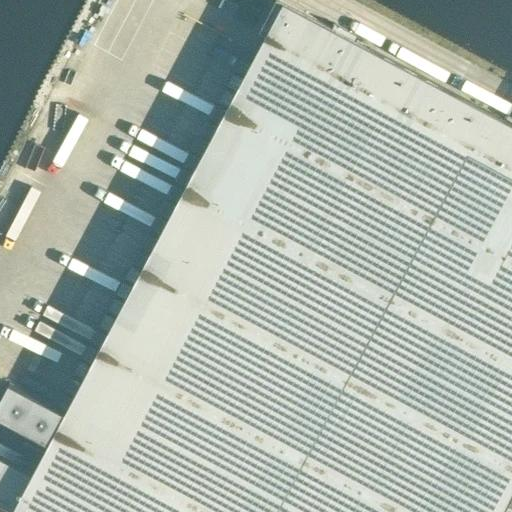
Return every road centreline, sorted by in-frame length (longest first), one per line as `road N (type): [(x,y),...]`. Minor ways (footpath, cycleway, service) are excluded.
road 1 (unknown): [(0,250),(120,32),(156,0)]
road 2 (unknown): [(321,0),(511,100)]
